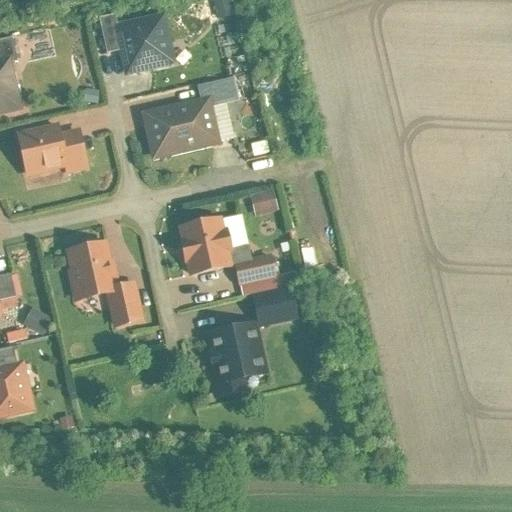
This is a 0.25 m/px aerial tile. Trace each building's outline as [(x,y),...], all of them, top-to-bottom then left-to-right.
[(114,54),(125,51),(132,79),(182,67),(170,19),(123,30),(120,16),(105,19),(114,54)] [(0,41),(0,117),(28,112),(17,63),(23,62),(18,38),(0,41)] [(225,143),(240,140),(231,104),(244,101),(239,79),(203,88),(206,100),(147,114),(158,162),(226,146),(225,143)] [(84,133),(66,136),(63,124),(22,134),(32,178),(71,169),(72,176),(93,172),(84,133)] [(278,192),(255,198),(260,217),(283,211),(278,192)] [(228,217),(183,228),(195,278),(240,267),(228,217)] [(140,283),(126,287),(114,240),(69,252),(82,303),(109,295),(119,332),(151,324),(140,283)] [(243,275),(249,298),(303,285),(300,271),(285,275),(282,265),(243,275)] [(0,309),(2,309),(1,303),(20,298),(14,275),(0,278),(0,309)] [(299,303),(262,313),(266,329),(304,320),(299,303)] [(56,321),(38,311),(29,327),(47,337),(56,321)] [(277,384),(260,316),(211,328),(228,397),(277,384)] [(18,347),(0,351),(0,367),(21,363),(18,347)] [(0,423),(41,414),(29,363),(0,369),(0,423)]
